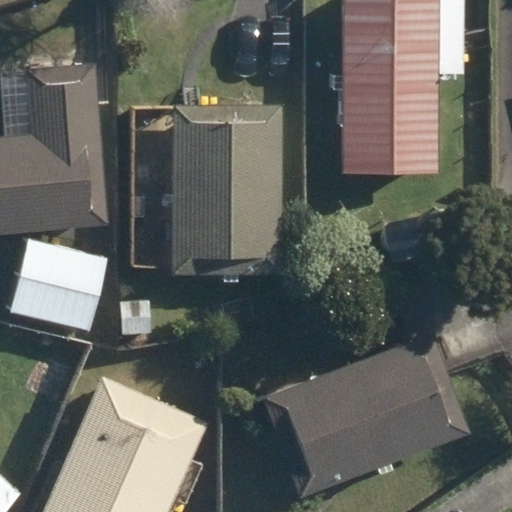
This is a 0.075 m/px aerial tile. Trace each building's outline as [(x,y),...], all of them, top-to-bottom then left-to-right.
[(345,0),(345,172),(438,172),(438,72),(464,72),(464,0),(345,0)] [(0,136),(0,231),(110,223),(97,63),(29,68),(34,134),(0,136)] [(177,273),(282,273),(283,104),(177,104),(177,273)] [(388,226),(393,260),(454,251),(447,215),(388,226)] [(15,311),(90,329),(107,260),(32,242),(15,311)] [(121,304),(123,336),(151,335),(149,303),(121,304)] [(265,399),(300,495),(470,432),(435,336),(265,399)] [(42,511),(168,511),(208,423),(103,377),(42,511)] [(0,511),(3,511),(19,495),(0,476),(0,511)]
